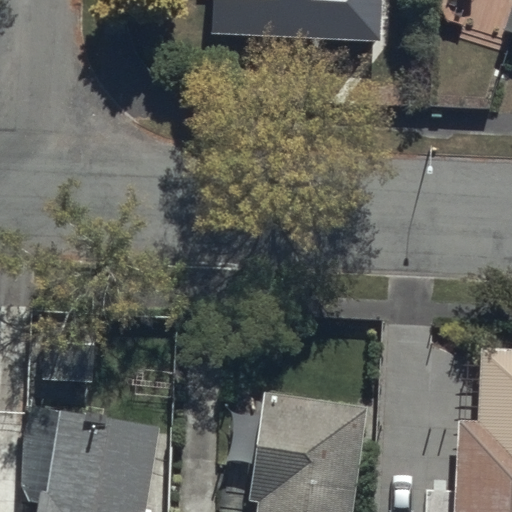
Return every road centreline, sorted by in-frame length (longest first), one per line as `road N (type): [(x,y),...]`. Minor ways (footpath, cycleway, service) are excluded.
road 1 (residential): [(15,187),(511,215)]
road 2 (residential): [(15,187),(24,0)]
